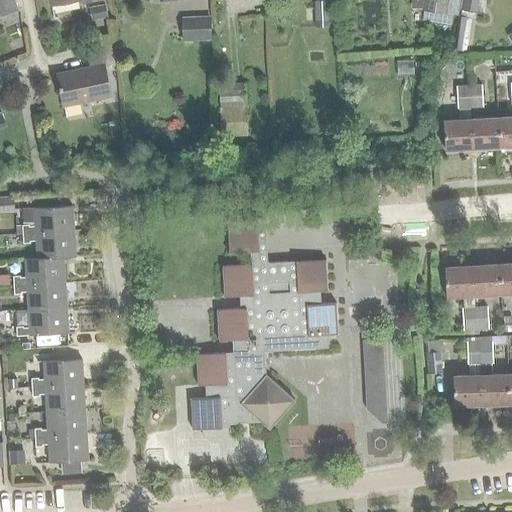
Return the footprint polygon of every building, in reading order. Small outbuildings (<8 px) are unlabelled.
[(0,0),(0,17),(19,11),(14,0),(0,0)] [(446,12),(448,0),(423,0),(422,9),(446,12)] [(477,0),(462,0),(461,9),(475,12),(477,0)] [(327,1),(314,2),(315,21),(327,21),(327,1)] [(105,4),(89,8),(92,20),(107,17),(105,4)] [(468,17),(460,16),(458,16),(453,50),(463,52),(468,17)] [(211,19),(183,20),(184,41),(212,39),(211,19)] [(104,66),(115,64),(112,44),(86,49),(90,68),(57,74),(63,106),(110,96),(104,66)] [(223,110),(248,107),(246,84),(221,86),(223,110)] [(458,106),(468,106),(467,84),(456,85),(458,106)] [(481,84),(467,84),(468,106),(482,105),(481,84)] [(445,150),(471,149),(469,129),(469,119),(468,106),(458,106),(458,119),(442,120),(445,150)] [(511,116),(496,117),(496,129),(498,147),(511,146),(511,116)] [(469,119),(469,129),(471,149),(498,147),(496,129),(496,117),(469,119)] [(0,209),(14,209),(13,197),(0,197),(0,209)] [(21,226),(22,235),(73,231),(72,205),(33,208),(34,227),(28,227),(28,225),(21,226)] [(269,429),(295,401),(267,375),(266,352),(328,348),(328,334),(337,334),(335,303),(320,303),(319,292),(325,291),(323,260),(266,263),(263,219),(227,221),(229,252),(249,251),(250,264),(221,265),(223,296),(239,295),(239,307),(216,309),(218,340),(230,339),(231,352),(195,354),(197,386),(204,385),(205,398),(190,398),(192,430),(222,428),(221,425),(228,425),(228,432),(231,432),(230,424),(260,422),(269,429)] [(36,259),(63,257),(63,258),(75,257),(73,231),(22,235),(22,244),(29,243),(29,241),(35,241),(36,258),(35,258),(36,259)] [(64,282),(63,258),(63,257),(36,259),(35,258),(25,258),(26,277),(20,277),(20,275),(13,276),(14,285),(64,282)] [(500,293),(511,292),(511,263),(498,264),(500,293)] [(498,264),(471,266),(473,295),(500,293),(498,264)] [(475,329),(474,308),(473,295),(471,266),(444,268),(447,296),(463,295),(463,308),(465,330),(475,329)] [(0,285),(10,285),(9,274),(0,274),(0,285)] [(27,291),(28,310),(66,307),(64,282),(14,285),(14,294),(22,294),(22,291),(27,291)] [(68,333),(66,307),(28,310),(29,328),(23,328),(23,326),(16,327),(17,336),(68,333)] [(489,307),(474,308),(475,329),(490,328),(489,307)] [(511,332),(511,316),(502,317),(503,332),(511,332)] [(449,334),(449,323),(437,324),(438,335),(449,334)] [(477,341),(478,362),(492,361),(492,340),(477,341)] [(480,405),(479,376),(478,362),(477,341),(466,341),(467,363),(468,362),(469,376),(452,377),(454,405),(480,405)] [(426,352),(428,373),(442,372),(439,351),(426,352)] [(32,378),(33,388),(83,385),(81,358),(43,361),(45,379),(39,380),(39,378),(32,378)] [(506,375),(479,376),(480,405),(507,404),(506,375)] [(45,394),(46,412),(84,410),(83,385),(33,388),(33,396),(40,396),(40,394),(45,394)] [(386,423),(385,405),(366,407),(383,423),(386,423)] [(86,435),(84,410),(46,412),(47,429),(43,429),(42,427),(35,428),(36,438),(86,435)] [(86,435),(36,438),(36,447),(43,446),(43,444),(48,444),(49,463),(87,460),(86,435)] [(26,465),(25,450),(8,450),(9,465),(26,465)]
